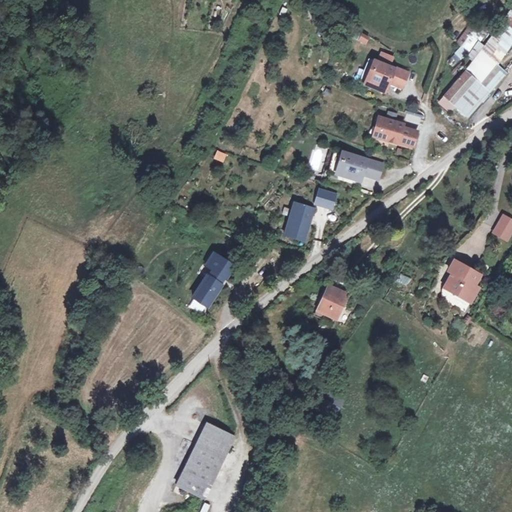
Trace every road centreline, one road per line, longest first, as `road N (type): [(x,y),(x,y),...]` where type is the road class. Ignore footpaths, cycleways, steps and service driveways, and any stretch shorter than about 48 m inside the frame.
road 1 (unclassified): [(75,511),(170,388),(253,310),(511,112)]
road 2 (unknown): [(455,155),(448,178),(361,297)]
